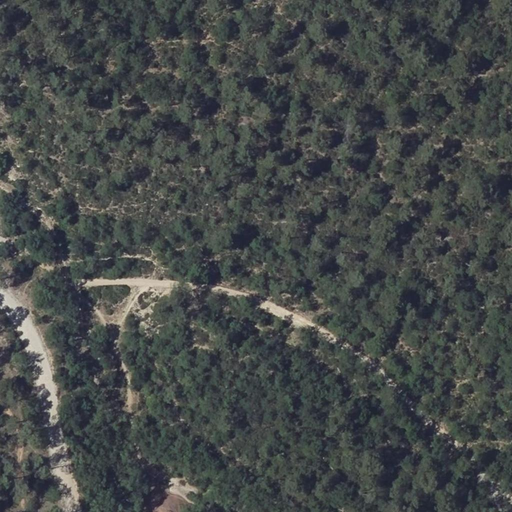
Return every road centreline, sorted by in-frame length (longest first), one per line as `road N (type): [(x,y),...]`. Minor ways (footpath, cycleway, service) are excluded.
road 1 (track): [(65,276),(207,284),(266,305),(372,364),(511,493)]
road 2 (track): [(138,511),(118,373),(105,344),(114,306),(136,280)]
road 3 (track): [(0,292),(30,327),(76,511)]
